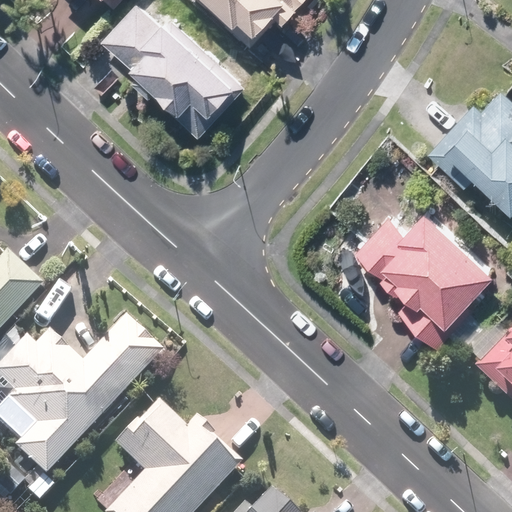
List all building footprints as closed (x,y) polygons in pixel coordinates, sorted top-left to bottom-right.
[(104,0),(114,9),(122,0),(104,0)] [(201,0),(244,46),(275,17),(278,20),(299,0),(201,0)] [(192,127),(230,84),(138,2),(100,45),(192,127)] [(511,100),(501,90),(481,110),(477,107),(429,155),(462,187),(472,177),(506,211),(511,204),(511,100)] [(457,325),(448,317),(492,272),(425,208),(367,268),(390,290),(394,286),(408,299),(396,312),(415,331),(402,345),(412,354),(426,340),(435,348),(457,325)] [(0,329),(40,288),(3,252),(0,255),(0,329)] [(24,489),(36,500),(50,485),(42,478),(161,353),(125,319),(79,366),(44,333),(30,348),(23,340),(0,364),(0,405),(3,402),(30,428),(11,448),(38,474),(24,489)] [(511,405),(511,339),(479,373),(511,405)] [(157,404),(115,446),(141,472),(101,511),(190,511),(236,466),(191,421),(183,430),(157,404)] [(291,511),(260,482),(232,511),(291,511)]
